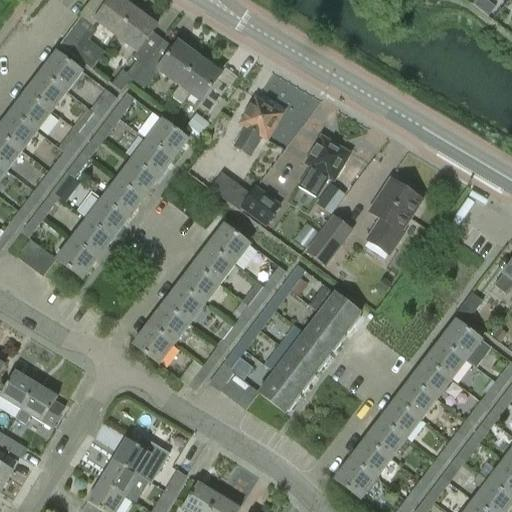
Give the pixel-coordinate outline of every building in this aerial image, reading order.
[(116,37),(136,11),(120,0),(110,0),(94,21),(116,37)] [(156,27),(136,11),(116,37),(136,53),(131,59),(136,62),(127,75),(122,72),(111,86),(121,93),(127,85),(129,86),(132,81),(143,68),(163,41),(152,33),(156,27)] [(91,25),(79,16),(57,44),(91,70),(98,60),(76,44),(91,25)] [(173,49),(163,41),(143,68),(132,81),(144,90),(154,76),(158,71),(179,87),(199,59),(178,43),(173,49)] [(56,54),(41,74),(67,93),(82,73),(56,54)] [(221,76),(199,59),(179,87),(171,97),(182,106),(190,96),(200,103),(196,108),(207,116),(227,90),(216,82),(221,76)] [(41,74),(26,93),(52,113),(67,93),(41,74)] [(26,93),(11,113),(37,133),(52,113),(26,93)] [(109,94),(100,106),(108,112),(117,100),(109,94)] [(267,141),(283,115),(255,98),(240,124),(245,128),(233,147),(250,158),(262,138),(267,141)] [(111,116),(119,122),(128,109),(120,103),(111,116)] [(11,113),(0,127),(0,136),(22,153),(37,133),(11,113)] [(93,132),(102,120),(94,114),(85,126),(93,132)] [(172,162),(187,142),(161,122),(152,115),(136,135),(146,142),(172,162)] [(113,129),(105,123),(96,135),(104,141),(113,129)] [(77,152),(86,140),(78,134),(69,146),(77,152)] [(0,136),(0,167),(7,173),(22,153),(0,136)] [(306,165),(311,167),(299,187),(316,198),(328,178),(334,181),(350,155),(322,138),(306,165)] [(157,182),(172,162),(146,142),(131,162),(157,182)] [(98,149),(90,143),(81,155),(89,161),(98,149)] [(62,173),(71,161),(63,154),(54,167),(62,173)] [(157,182),(131,162),(116,182),(142,202),(157,182)] [(83,169),(75,163),(66,175),(74,181),(83,169)] [(0,167),(0,195),(14,178),(7,173),(0,167)] [(47,175),(38,187),(46,193),(55,181),(47,175)] [(209,191),(233,208),(239,212),(251,196),(221,175),(209,191)] [(392,179),(370,214),(380,221),(366,242),(388,257),(403,234),(400,232),(422,199),(392,179)] [(127,222),(142,202),(116,182),(101,202),(127,222)] [(68,189),(60,183),(51,195),(59,201),(68,189)] [(331,187),(315,201),(325,211),(340,197),(331,187)] [(256,188),(240,210),(266,229),(282,207),(256,188)] [(32,211),(41,199),(33,193),(24,205),(32,211)] [(127,222),(101,202),(86,222),(112,241),(127,222)] [(36,215),(44,221),(53,209),(45,203),(36,215)] [(17,231),(26,219),(18,213),(9,225),(17,231)] [(304,254),(322,268),(350,232),(332,218),(304,254)] [(38,228),(30,222),(21,234),(29,240),(38,228)] [(97,261),(112,241),(86,222),(71,241),(97,261)] [(224,227),(208,247),(234,266),(249,246),(224,227)] [(0,250),(1,251),(11,239),(3,233),(0,236),(0,250)] [(97,261),(71,241),(56,261),(81,281),(97,261)] [(25,265),(38,248),(30,242),(17,259),(25,265)] [(208,247),(193,267),(219,286),(234,266),(208,247)] [(25,265),(34,272),(47,255),(38,248),(25,265)] [(47,255),(34,272),(42,278),(56,261),(47,255)] [(511,286),(511,259),(502,274),(503,275),(494,287),(505,295),(511,286)] [(193,267),(178,287),(203,306),(219,286),(193,267)] [(278,268),(269,280),(277,286),(286,274),(278,268)] [(291,275),(282,288),(290,294),(299,282),(291,275)] [(178,287),(163,306),(188,326),(203,306),(178,287)] [(263,288),(253,300),(262,306),(271,294),(263,288)] [(468,320),(482,302),(471,294),(457,314),(468,320)] [(276,295),(267,307),(275,314),(284,302),(276,295)] [(318,315),(344,335),(359,315),(333,295),(318,315)] [(163,306),(148,326),(173,346),(188,326),(163,306)] [(246,326),(256,314),(248,308),(238,320),(246,326)] [(260,334),(269,321),(261,315),(252,327),(260,334)] [(329,355),(344,335),(318,315),(304,335),(329,355)] [(454,321),(439,341),(465,360),(480,340),(454,321)] [(173,346),(148,326),(133,346),(158,366),(173,346)] [(231,346),(240,334),(232,328),(223,340),(231,346)] [(246,335),(237,347),(245,353),(254,341),(246,335)] [(289,355),(314,375),(329,355),(304,335),(289,355)] [(439,341),(424,361),(450,380),(465,360),(439,341)] [(217,348),(208,360),(216,366),(225,354),(217,348)] [(222,367),(230,373),(239,361),(231,355),(222,367)] [(299,395),(314,375),(289,355),(274,375),(299,395)] [(424,361),(410,381),(436,400),(450,380),(424,361)] [(501,375),(508,381),(511,376),(511,364),(510,363),(501,375)] [(233,375),(230,373),(222,367),(208,385),(219,394),(220,393),(233,375)] [(201,386),(210,374),(202,368),(193,380),(201,386)] [(0,399),(21,412),(36,386),(15,373),(0,398),(0,399)] [(228,399),(242,382),(233,375),(220,393),(228,399)] [(274,375),(259,395),(284,414),(299,395),(274,375)] [(410,381),(395,401),(421,420),(436,400),(410,381)] [(236,406),(250,388),(242,382),(228,399),(236,406)] [(503,389),(495,383),(486,395),(494,401),(503,389)] [(21,412),(42,425),(43,424),(53,430),(65,411),(55,405),(58,400),(36,386),(21,412)] [(250,388),(236,406),(245,412),(259,395),(250,388)] [(498,404),(505,409),(511,400),(511,395),(507,392),(498,404)] [(395,401),(380,420),(406,440),(421,420),(395,401)] [(471,414),(479,420),(488,408),(480,402),(471,414)] [(500,416),(492,411),(483,423),(491,429),(500,416)] [(380,420),(365,440),(391,460),(406,440),(380,420)] [(456,434),(464,440),(473,428),(465,422),(456,434)] [(486,435),(478,430),(469,442),(476,448),(486,435)] [(126,441),(113,462),(139,477),(139,478),(151,486),(170,456),(141,438),(135,446),(126,441)] [(365,440),(350,460),(376,480),(391,460),(365,440)] [(14,442),(7,452),(20,460),(26,450),(14,442)] [(441,454),(449,460),(458,448),(450,442),(441,454)] [(454,461),(462,467),(471,455),(463,449),(454,461)] [(511,474),(511,450),(500,466),(511,474)] [(376,480),(350,460),(335,480),(361,500),(376,480)] [(113,462),(101,483),(126,499),(132,503),(138,494),(131,490),(139,478),(139,477),(113,462)] [(426,474),(434,480),(443,468),(435,462),(426,474)] [(0,463),(0,492),(13,471),(0,463)] [(511,502),(511,474),(500,466),(486,485),(511,504),(511,502)] [(457,474),(449,468),(440,480),(447,486),(457,474)] [(177,472),(169,485),(179,491),(187,478),(177,472)] [(411,494),(419,500),(428,488),(420,482),(411,494)] [(117,511),(126,499),(101,483),(88,504),(82,511),(117,511)] [(185,511),(209,511),(219,497),(198,484),(182,510),(185,511)] [(481,511),(505,511),(511,504),(486,485),(471,504),(481,511)] [(442,493),(435,487),(425,499),(433,505),(442,493)] [(166,511),(174,499),(164,492),(156,505),(166,511)] [(238,511),(240,510),(219,497),(209,511),(238,511)] [(396,511),(409,511),(413,507),(405,501),(396,511)]
